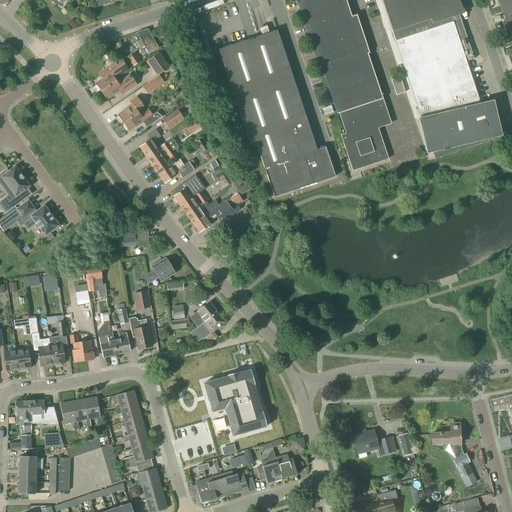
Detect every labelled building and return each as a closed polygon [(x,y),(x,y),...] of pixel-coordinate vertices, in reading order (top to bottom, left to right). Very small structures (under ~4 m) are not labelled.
[(351,17),(345,0),(295,0),(319,70),(322,70),(336,115),(339,114),(345,134),(340,135),(352,171),(388,160),(378,128),(391,124),(383,99),(382,99),(367,54),(369,54),(356,15),(351,17)] [(381,0),(392,33),(420,118),(418,118),(426,154),(432,153),(434,159),(492,140),(491,139),(501,136),(493,101),(480,104),(466,62),(474,59),(453,0),(381,0)] [(511,0),(498,0),(511,41),(511,0)] [(316,150),(277,31),(218,50),(250,146),(256,144),(264,169),(274,197),(335,177),(325,147),(316,150)] [(149,55),(158,49),(149,33),(139,38),(149,55)] [(133,67),(141,61),(135,52),(126,58),(133,67)] [(156,76),(168,68),(159,53),(145,61),(151,70),(152,70),(156,76)] [(116,82),(115,80),(128,70),(120,59),(98,74),(102,80),(95,85),(100,92),(116,82)] [(116,82),(100,92),(106,100),(115,93),(116,94),(119,93),(121,97),(137,86),(130,75),(126,78),(117,84),(116,82)] [(147,95),(164,83),(159,76),(142,87),(147,95)] [(396,96),(405,93),(400,78),(391,80),(396,96)] [(122,124),(138,113),(145,108),(136,97),(129,102),(131,105),(126,108),(127,109),(117,116),(122,124)] [(138,113),(122,124),(128,132),(137,125),(138,126),(143,123),(147,129),(157,122),(152,116),(148,109),(139,115),(138,113)] [(168,129),(183,119),(177,110),(162,120),(168,129)] [(190,136),(201,127),(197,121),(185,129),(190,136)] [(156,149),(152,143),(160,137),(155,130),(146,136),(149,141),(139,148),(146,157),(157,149),(156,149)] [(197,147),(204,142),(200,135),(192,140),(197,147)] [(152,166),(173,151),(166,142),(156,149),(157,149),(146,157),(152,166)] [(203,156),(210,151),(204,142),(197,147),(203,156)] [(179,160),(173,151),(152,166),(158,174),(179,160)] [(179,160),(158,174),(164,184),(175,176),(173,173),(177,171),(182,179),(194,171),(189,163),(184,166),(179,160)] [(223,176),(215,160),(210,164),(214,173),(210,175),(213,181),(219,178),(219,179),(223,176)] [(11,208),(23,200),(18,194),(29,187),(14,167),(1,178),(12,193),(4,199),(11,208)] [(174,198),(172,200),(175,204),(178,203),(180,206),(201,192),(204,189),(194,175),(179,186),(180,187),(182,191),(177,195),(173,197),(174,198)] [(186,215),(207,200),(201,192),(180,206),(186,215)] [(209,204),(207,201),(207,200),(186,215),(192,224),(218,205),(215,201),(209,204)] [(218,205),(192,224),(194,227),(193,229),(195,233),(198,232),(198,233),(209,225),(208,223),(220,215),(224,221),(234,214),(225,201),(218,205)] [(36,213),(28,202),(16,210),(21,216),(16,220),(20,226),(23,224),(27,230),(36,223),(45,236),(51,231),(51,233),(57,228),(56,227),(58,226),(44,207),(36,213)] [(5,217),(0,221),(0,228),(3,232),(11,226),(5,217)] [(119,245),(135,243),(133,231),(117,233),(119,245)] [(27,246),(22,250),(25,255),(30,251),(27,246)] [(162,282),(175,273),(174,272),(175,271),(173,268),(172,268),(167,259),(153,267),(155,270),(146,276),(148,284),(159,277),(162,282)] [(96,288),(95,280),(102,279),(100,266),(86,268),(89,292),(97,291),(97,288),(96,288)] [(57,284),(55,276),(42,278),(43,286),(57,284)] [(64,289),(65,304),(75,303),(75,288),(64,289)] [(145,292),(134,294),(137,310),(149,308),(145,292)] [(92,306),(93,295),(81,294),(81,305),(92,306)] [(198,327),(217,312),(209,302),(190,317),(197,327),(196,328),(198,328),(198,327)] [(118,311),(117,311),(120,325),(128,323),(125,309),(124,309),(123,304),(117,305),(118,311)] [(173,320),(184,319),(182,305),(172,307),(173,320)] [(217,339),(218,338),(213,331),(225,322),(217,312),(198,327),(198,328),(196,328),(190,333),(197,342),(206,338),(208,341),(217,339)] [(30,334),(31,334),(38,333),(36,318),(29,319),(28,319),(30,334)] [(137,321),(137,319),(134,318),(128,319),(132,339),(136,338),(138,349),(152,346),(148,331),(146,320),(137,321)] [(30,334),(28,319),(13,321),(14,330),(21,329),(22,329),(23,336),(31,335),(31,334),(30,334)] [(171,330),(186,328),(185,320),(170,322),(171,330)] [(103,325),(97,332),(99,339),(103,357),(116,354),(113,340),(110,321),(109,321),(103,323),(103,325)] [(67,345),(68,345),(64,322),(56,323),(58,337),(48,338),(49,345),(52,365),(54,365),(55,368),(61,367),(62,364),(64,363),(62,347),(67,347),(67,345)] [(113,340),(116,354),(130,351),(126,333),(118,335),(119,339),(113,340)] [(76,335),(69,336),(70,345),(71,345),(71,344),(73,344),(74,350),(72,350),(74,362),(93,359),(92,352),(91,352),(89,341),(77,342),(76,335)] [(41,367),(52,365),(49,345),(38,347),(41,367)] [(27,372),(28,369),(30,368),(27,348),(16,350),(19,370),(20,370),(21,372),(27,372)] [(6,372),(19,370),(16,350),(3,352),(6,372)] [(228,355),(211,358),(213,366),(230,363),(228,355)] [(231,371),(208,378),(216,406),(229,403),(237,430),(270,420),(266,405),(265,405),(257,379),(258,379),(254,364),(242,367),(231,370),(231,371)] [(120,410),(138,405),(133,390),(116,395),(120,410)] [(511,440),(511,439),(511,394),(490,400),(493,413),(508,409),(511,427),(511,435),(510,436),(511,440)] [(96,397),(84,399),(87,419),(89,419),(97,417),(98,426),(103,425),(101,416),(100,417),(96,397)] [(84,399),(72,401),(75,421),(77,421),(85,419),(86,428),(91,427),(89,419),(87,419),(84,399)] [(43,400),(29,401),(30,416),(30,421),(31,424),(47,423),(47,426),(57,425),(53,407),(43,408),(43,400)] [(29,401),(15,402),(15,416),(16,417),(16,424),(20,423),(20,429),(23,429),(23,431),(30,431),(31,431),(30,421),(30,416),(29,401)] [(72,401),(60,404),(63,423),(73,422),(74,430),(79,430),(77,421),(75,421),(72,401)] [(125,425),(142,420),(138,405),(120,410),(125,425)] [(129,440),(146,435),(142,420),(125,425),(129,440)] [(205,422),(181,428),(189,460),(205,456),(204,451),(212,449),(205,422)] [(460,444),(459,425),(450,425),(450,433),(431,434),(431,444),(436,444),(436,446),(443,446),(442,444),(451,444),(452,448),(453,451),(454,454),(455,459),(452,460),(465,488),(476,483),(467,463),(469,462),(465,454),(463,455),(462,452),(461,450),(461,448),(460,444)] [(384,455),(396,452),(392,436),(380,439),(380,440),(376,442),(373,431),(352,436),(357,454),(377,449),(379,456),(384,454),(384,455)] [(41,433),(33,435),(35,442),(43,440),(41,433)] [(406,434),(399,436),(404,456),(411,454),(406,434)] [(31,439),(31,435),(21,436),(21,450),(32,449),(31,439)] [(133,454),(150,449),(146,435),(129,440),(133,454)] [(100,448),(97,438),(92,440),(95,450),(100,448)] [(90,452),(95,450),(92,440),(87,441),(90,452)] [(85,453),(90,452),(87,441),(81,443),(85,453)] [(80,455),(85,453),(81,443),(76,445),(80,455)] [(74,457),(80,455),(76,445),(71,447),(74,457)] [(102,453),(112,450),(111,445),(100,448),(102,453)] [(235,452),(233,445),(227,446),(227,447),(229,454),(235,452)] [(70,458),(74,457),(71,447),(66,448),(66,450),(70,458)] [(133,454),(134,456),(121,460),(124,470),(136,467),(138,473),(153,469),(150,459),(153,458),(150,449),(133,454)] [(103,458),(114,455),(112,450),(102,453),(103,458)] [(282,479),(275,459),(273,451),(269,452),(266,458),(267,461),(261,463),(262,466),(256,468),(260,481),(266,479),(267,483),(282,479)] [(105,463),(115,460),(114,455),(103,458),(105,463)] [(241,467),(248,465),(247,464),(245,458),(245,455),(238,457),(241,467)] [(275,459),(282,479),(296,474),(292,460),(289,461),(287,455),(275,459)] [(36,469),(36,457),(19,457),(19,469),(36,469)] [(106,469),(117,465),(115,460),(105,463),(106,469)] [(108,474),(119,471),(117,465),(106,469),(108,474)] [(153,469),(138,473),(142,486),(159,482),(155,468),(153,469)] [(36,481),(36,469),(19,469),(19,480),(18,481),(36,481)] [(119,471),(108,474),(109,479),(120,476),(119,471)] [(220,475),(226,496),(242,491),(240,487),(246,485),(242,472),(236,474),(237,474),(233,475),(232,472),(220,475)] [(216,499),(226,496),(220,475),(206,480),(210,493),(214,492),(216,499)] [(120,476),(109,479),(111,484),(122,481),(120,476)] [(214,492),(210,493),(206,480),(195,483),(195,485),(190,487),(193,497),(199,496),(201,503),(216,499),(214,492)] [(35,493),(36,481),(18,481),(15,484),(18,487),(18,493),(20,493),(20,494),(20,495),(20,496),(21,496),(21,497),(22,497),(23,497),(24,497),(25,497),(25,496),(26,496),(26,495),(26,494),(26,493),(35,493)] [(145,498),(162,494),(159,482),(142,486),(145,498)] [(111,487),(113,493),(124,489),(122,483),(111,487)] [(111,487),(100,491),(102,497),(113,493),(111,487)] [(372,511),(393,511),(391,502),(397,501),(394,490),(387,492),(381,494),(376,495),(378,504),(371,505),(372,511)] [(88,495),(90,501),(102,497),(100,491),(88,495)] [(436,502),(439,500),(440,497),(439,493),(435,492),(432,493),(430,497),(432,501),(436,502)] [(162,494),(145,498),(149,511),(154,511),(167,509),(162,494)] [(88,495),(77,499),(79,505),(90,501),(88,495)] [(77,499),(65,502),(67,508),(79,505),(77,499)] [(426,510),(424,501),(416,503),(418,511),(426,510)] [(486,511),(484,511),(481,511),(479,506),(475,507),(474,501),(462,504),(464,510),(464,511),(486,511)] [(56,511),(67,508),(65,502),(54,506),(55,511),(56,511)] [(132,511),(130,503),(118,507),(119,511),(132,511)]
